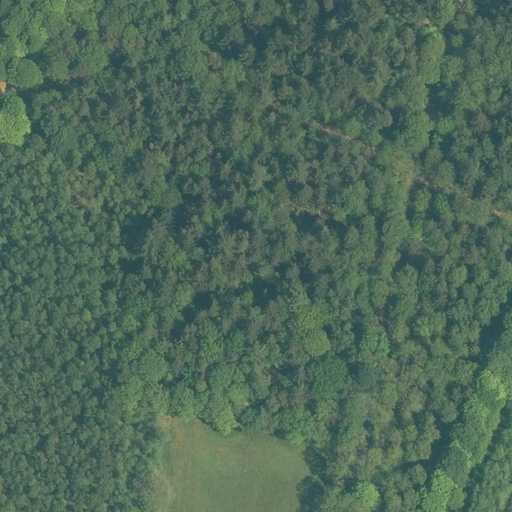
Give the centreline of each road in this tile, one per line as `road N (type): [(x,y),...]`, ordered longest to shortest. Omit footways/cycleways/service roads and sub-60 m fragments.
road 1 (unclassified): [(349,511),(455,0)]
road 2 (track): [(210,77),(419,175)]
road 3 (track): [(0,167),(80,0)]
road 4 (track): [(44,0),(210,77)]
